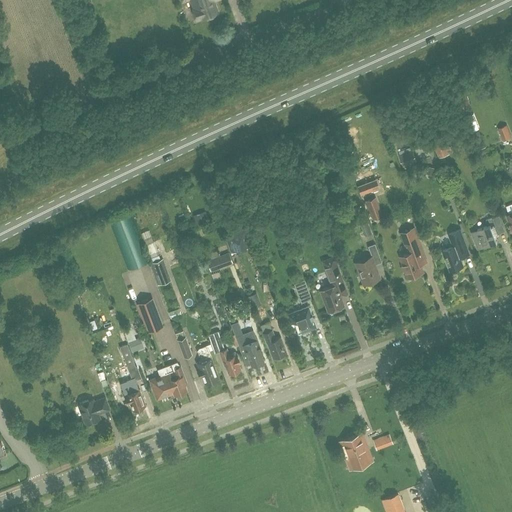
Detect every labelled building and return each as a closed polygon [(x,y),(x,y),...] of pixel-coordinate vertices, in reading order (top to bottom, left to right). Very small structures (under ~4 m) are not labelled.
[(181,0),(182,1),(185,0),(194,0),(197,7),(192,9),(196,20),(201,18),(201,19),(218,13),(213,0),(181,0)] [(473,115),(466,118),(472,132),(479,129),(473,115)] [(450,143),(447,136),(433,141),(439,157),(449,153),(446,144),(450,143)] [(418,162),(414,150),(399,155),(404,166),(418,162)] [(367,181),(371,191),(380,188),(376,178),(367,181)] [(376,196),(371,198),(365,200),(370,213),(380,209),(376,196)] [(194,217),(198,227),(210,222),(206,213),(194,217)] [(477,249),(498,242),(495,234),(505,230),(499,214),(486,219),(489,225),(478,229),(479,232),(472,234),(477,249)] [(142,250),(128,215),(110,222),(123,258),(142,250)] [(367,220),(359,222),(365,236),(371,234),(367,220)] [(245,228),(225,235),(231,253),(252,246),(245,228)] [(409,253),(400,256),(408,277),(423,271),(417,256),(423,253),(414,228),(401,233),(409,253)] [(453,246),(442,250),(450,270),(463,265),(460,255),(468,252),(469,254),(460,229),(449,233),(453,246)] [(190,247),(193,254),(202,250),(200,243),(190,247)] [(359,285),(360,285),(381,277),(380,277),(377,269),(375,269),(374,265),(382,262),(374,243),(367,246),(371,256),(354,262),(354,263),(355,263),(360,276),(362,275),(365,282),(359,285)] [(233,263),(229,253),(207,260),(211,271),(233,263)] [(340,297),(347,294),(333,256),(322,260),(332,286),(321,290),(328,310),(343,305),(340,297)] [(159,284),(171,280),(162,258),(151,263),(159,284)] [(304,279),(294,283),(301,302),(311,298),(304,279)] [(113,294),(108,296),(111,308),(116,307),(113,294)] [(137,303),(148,332),(164,326),(153,297),(137,303)] [(308,306),(287,314),(291,323),(296,321),(298,324),(297,325),(297,327),(298,326),(300,330),(298,331),(298,333),(316,326),(313,318),(313,317),(312,318),(311,315),(312,315),(312,314),(311,314),(308,306)] [(273,357),(286,352),(280,336),(275,338),(272,330),(272,329),(269,322),(260,325),(263,333),(267,342),(267,341),(273,357)] [(215,352),(219,351),(225,366),(226,365),(229,373),(241,369),(238,363),(240,362),(237,353),(230,356),(227,348),(225,349),(218,330),(208,334),(215,352)] [(263,361),(261,354),(262,354),(257,339),(248,342),(244,330),(234,333),(239,346),(242,345),(247,359),(249,358),(251,366),(263,361)] [(178,339),(184,357),(192,354),(185,336),(184,337),(178,339)] [(134,345),(136,351),(147,349),(146,342),(134,345)] [(128,370),(136,367),(133,359),(129,350),(127,344),(120,347),(128,370)] [(197,351),(201,361),(197,363),(199,368),(197,369),(199,377),(202,376),(205,383),(218,378),(210,358),(206,345),(199,348),(197,351)] [(169,392),(173,390),(174,394),(187,390),(184,384),(186,383),(180,366),(174,368),(173,363),(158,369),(160,375),(149,379),(151,383),(152,383),(157,398),(170,393),(169,392)] [(127,380),(129,386),(124,388),(126,394),(124,395),(127,403),(130,403),(133,410),(145,406),(139,390),(135,377),(127,380)] [(86,423),(100,418),(98,413),(109,409),(105,398),(94,402),(93,399),(81,404),(83,410),(81,410),(86,423)] [(340,441),(350,469),(372,460),(361,433),(340,441)] [(388,434),(373,440),(376,450),(392,444),(388,434)] [(382,499),(386,511),(403,511),(396,494),(382,499)]
